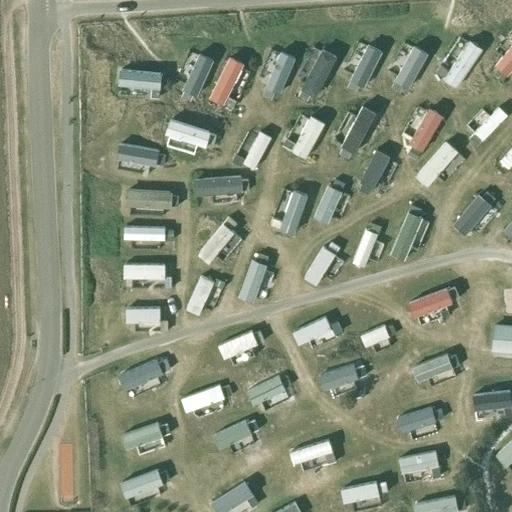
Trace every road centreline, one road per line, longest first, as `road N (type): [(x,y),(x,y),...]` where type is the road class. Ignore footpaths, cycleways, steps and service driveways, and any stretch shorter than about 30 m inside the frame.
road 1 (unclassified): [(0,486),(44,380),(48,344),(35,3)]
road 2 (unknown): [(0,412),(22,343),(8,4),(14,0)]
road 3 (residential): [(35,3),(66,9),(163,0)]
